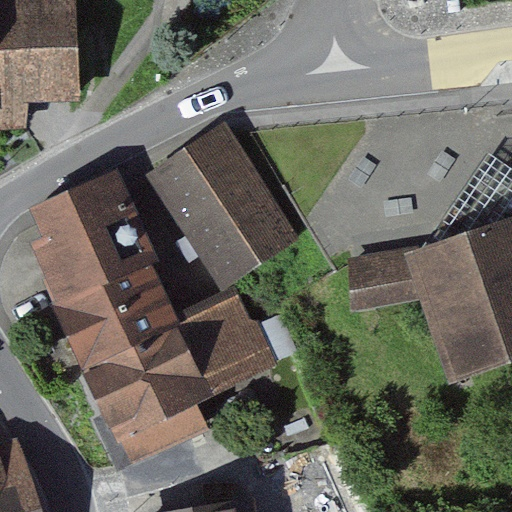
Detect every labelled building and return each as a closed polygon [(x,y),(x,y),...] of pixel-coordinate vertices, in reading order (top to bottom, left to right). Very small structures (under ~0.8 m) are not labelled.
[(74,1),(0,7),(0,110),(82,104),(74,1)] [(234,128),(154,177),(223,287),(302,238),(234,128)] [(44,250),(36,254),(90,373),(172,336),(146,280),(159,274),(118,183),(32,223),(44,250)] [(511,365),(511,231),(422,258),(360,263),(366,309),(432,302),(456,382),(511,365)] [(172,336),(90,373),(125,459),(224,418),(215,396),(268,374),(242,312),(172,336)] [(0,511),(45,511),(29,456),(0,464),(0,511)]
